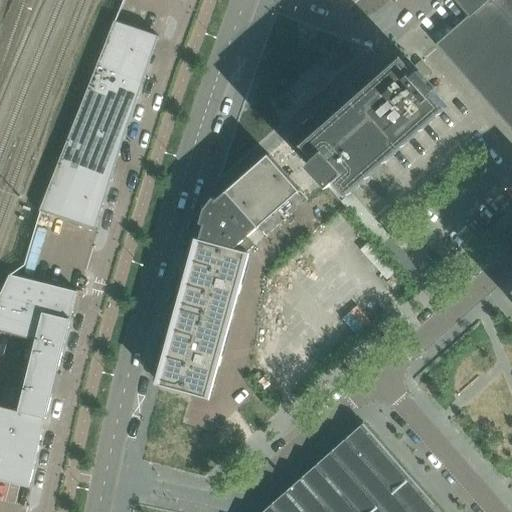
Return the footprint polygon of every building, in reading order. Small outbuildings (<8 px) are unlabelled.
[(468,17),(436,45),(483,98),(511,130),(511,0),(456,0),(455,1),(468,17)] [(151,61),(159,37),(115,22),(106,46),(151,61)] [(145,77),(151,61),(106,46),(99,63),(145,77)] [(137,104),(145,77),(99,63),(88,89),(137,104)] [(311,118),(290,137),(304,153),(308,157),(311,155),(315,158),(308,164),(329,188),(335,182),(341,189),(366,167),(369,170),(377,162),(375,159),(382,153),(385,157),(390,153),(435,113),(425,102),(430,98),(429,97),(416,83),(410,75),(405,79),(395,68),(382,80),(346,112),(350,116),(343,122),(340,120),(331,127),(334,130),(327,136),(311,118)] [(131,121),(137,104),(88,89),(82,106),(131,121)] [(126,138),(131,121),(82,106),(75,123),(126,138)] [(120,155),(126,138),(75,123),(68,140),(120,155)] [(112,179),(120,155),(68,140),(59,163),(112,179)] [(307,200),(268,156),(227,192),(258,228),(266,236),(307,200)] [(105,202),(112,179),(59,163),(50,186),(105,202)] [(96,229),(105,202),(50,186),(40,211),(43,213),(96,229)] [(258,228),(227,192),(216,202),(213,199),(204,210),(200,224),(204,225),(200,240),(247,253),(255,246),(248,238),(258,228)] [(247,253),(200,240),(160,385),(207,398),(247,253)] [(57,372),(77,292),(23,279),(14,277),(0,309),(0,332),(36,341),(30,366),(25,388),(19,412),(0,407),(0,480),(29,488),(52,395),(57,372)] [(440,511),(363,424),(263,511),(440,511)]
